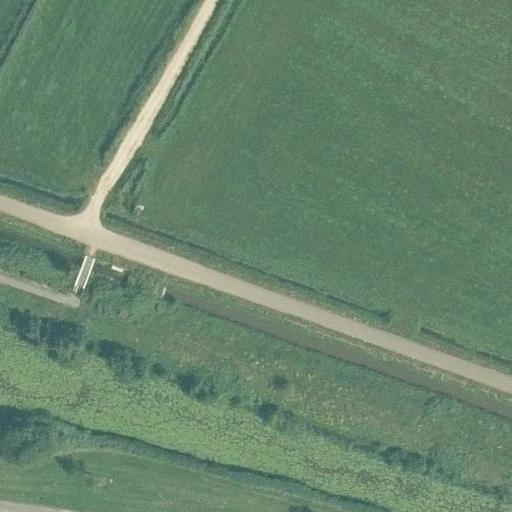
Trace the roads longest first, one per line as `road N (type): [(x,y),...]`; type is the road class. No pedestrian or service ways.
road 1 (unclassified): [(511,396),(0,209)]
road 2 (track): [(76,236),(212,0)]
